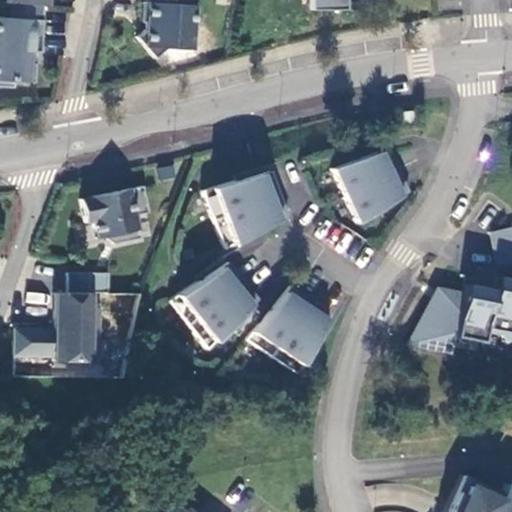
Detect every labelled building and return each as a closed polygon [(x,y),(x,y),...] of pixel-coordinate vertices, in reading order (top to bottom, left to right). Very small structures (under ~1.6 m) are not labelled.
[(189,5),(189,0),(143,0),(144,2),(141,2),(139,22),(143,22),(142,30),(134,37),(153,59),(165,49),(191,50),(194,6),(189,5)] [(306,0),(306,9),(348,10),(357,10),(357,0),(306,0)] [(29,52),(34,52),(39,53),(41,20),(0,17),(0,87),(10,88),(11,82),(31,83),(33,64),(28,64),(29,52)] [(395,113),(397,125),(415,122),(413,110),(395,113)] [(406,192),(385,148),(328,168),(355,223),(406,192)] [(199,191),(223,249),(231,244),(284,216),(266,171),(199,191)] [(94,239),(100,237),(109,235),(111,244),(139,238),(134,215),(146,212),(141,186),(78,200),(83,223),(90,221),(94,239)] [(491,245),(511,240),(511,226),(488,232),(491,245)] [(109,235),(100,237),(111,244),(109,235)] [(493,253),(511,248),(511,240),(491,245),(493,253)] [(511,248),(493,253),(496,266),(511,261),(511,248)] [(191,276),(194,281),(224,262),(220,257),(191,276)] [(194,281),(166,301),(206,349),(227,327),(239,315),(255,299),(224,262),(194,281)] [(64,293),(88,293),(106,293),(106,273),(64,273),(64,293)] [(490,290),(483,329),(494,332),(501,342),(511,335),(511,280),(493,277),(490,290)] [(483,329),(490,290),(463,284),(461,294),(452,337),(481,343),(483,329)] [(288,285),(243,340),(296,374),(301,366),(328,311),(288,285)] [(452,337),(461,294),(435,289),(406,343),(449,351),(452,337)] [(88,293),(64,293),(52,293),(52,330),(12,330),(12,355),(51,355),(51,362),(87,361),(88,348),(95,348),(95,308),(88,308),(88,293)] [(112,310),(135,314),(138,297),(115,293),(112,310)] [(239,315),(227,327),(234,332),(245,320),(239,315)] [(511,511),(511,498),(506,508),(493,503),(498,492),(459,475),(443,511),(511,511)] [(506,508),(511,498),(511,494),(511,485),(508,484),(508,485),(502,483),(498,492),(493,503),(506,508)]
